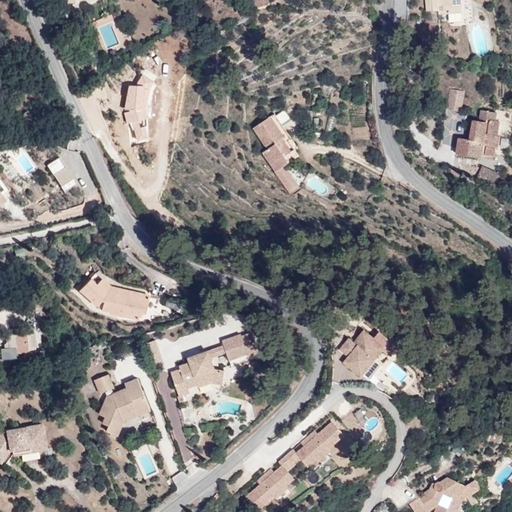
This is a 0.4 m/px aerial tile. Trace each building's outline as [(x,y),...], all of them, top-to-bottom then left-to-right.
[(426,0),(427,11),(440,11),(440,14),(462,12),(461,0),(426,0)] [(451,89),(450,109),(465,109),(465,89),(451,89)] [(16,112),(24,121),(32,113),(25,105),(16,112)] [(457,154),(482,158),(482,153),(494,155),(496,146),(499,147),(500,135),(498,135),(500,121),(496,120),(497,112),(483,110),(481,121),(474,120),(471,139),(460,137),(457,154)] [(32,113),(24,121),(30,129),(41,120),(34,111),(32,113)] [(275,114),(271,116),(285,136),(288,133),(275,114)] [(285,136),(271,116),(254,128),(268,148),(263,152),(276,171),(284,166),(299,155),(295,149),(292,151),(283,137),(285,136)] [(73,162),(66,152),(54,161),(60,170),(73,162)] [(73,162),(60,170),(68,181),(80,173),(73,162)] [(298,186),(284,166),(276,171),(290,191),(298,186)] [(496,184),(500,173),(483,166),(479,177),(496,184)] [(84,179),(80,173),(68,181),(71,187),(84,179)] [(0,198),(3,202),(12,195),(0,177),(0,198)] [(110,287),(95,274),(79,290),(103,311),(143,321),(145,313),(157,316),(161,298),(110,287)] [(361,376),(363,375),(375,360),(383,350),(389,356),(397,346),(379,332),(374,339),(364,331),(354,343),(349,338),(340,350),(346,355),(355,344),(358,346),(349,357),(344,363),(361,376)] [(241,334),(224,340),(239,356),(247,353),(248,355),(259,351),(252,332),(242,336),(241,334)] [(14,335),(15,348),(15,353),(27,352),(26,334),(14,335)] [(151,365),(164,360),(156,340),(144,345),(151,365)] [(239,356),(224,340),(223,340),(224,345),(188,358),(189,362),(179,366),(181,369),(171,372),(179,396),(190,392),(189,388),(197,384),(198,387),(212,382),(222,383),(224,370),(214,368),(210,357),(227,351),(229,360),(239,356)] [(355,344),(346,355),(349,357),(358,346),(355,344)] [(363,375),(369,380),(382,365),(375,360),(363,375)] [(138,412),(139,415),(151,410),(138,379),(125,384),(127,388),(114,394),(112,389),(114,388),(108,374),(95,380),(100,394),(106,391),(108,396),(100,414),(105,417),(102,423),(109,426),(107,431),(118,435),(124,421),(123,418),(138,412)] [(124,421),(139,415),(138,412),(123,418),(124,421)] [(331,423),(319,434),(305,446),(297,453),(294,450),(287,456),(295,466),(302,460),(307,466),(316,459),(322,467),(335,456),(328,448),(342,436),(331,423)] [(0,461),(8,450),(11,450),(45,444),(41,424),(5,430),(5,431),(0,432),(0,461)] [(305,446),(319,434),(316,430),(302,443),(305,446)] [(45,444),(11,450),(12,455),(46,450),(45,444)] [(283,466),(275,472),(261,485),(248,496),(259,508),(273,495),(280,503),(292,493),(286,485),(294,478),(288,471),(295,466),(287,456),(279,462),(283,466)] [(261,485),(275,472),(272,469),(257,481),(261,485)] [(402,490),(393,498),(392,501),(396,508),(407,501),(413,511),(420,511),(436,503),(431,511),(453,511),(459,500),(469,494),(464,485),(446,476),(438,481),(435,480),(433,482),(432,483),(432,485),(432,487),(428,490),(427,488),(417,494),(411,484),(402,490)] [(472,480),(464,485),(469,494),(477,489),(472,480)]
